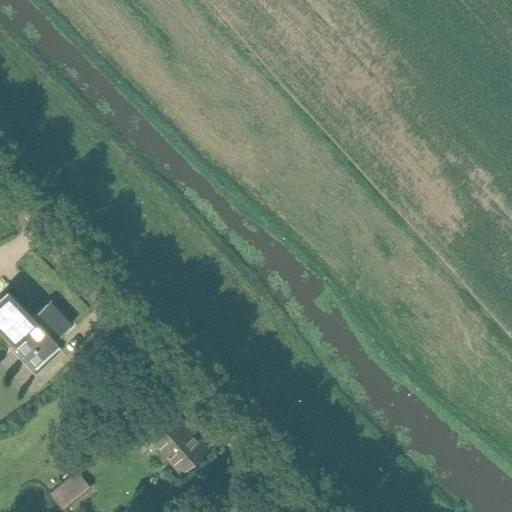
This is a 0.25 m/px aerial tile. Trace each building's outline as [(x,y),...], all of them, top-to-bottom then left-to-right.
[(7,288),(0,294),(0,328),(11,340),(16,345),(36,366),(45,358),(56,347),(60,343),(59,342),(56,339),(71,325),(70,324),(48,302),(48,301),(47,300),(33,315),(8,289),(7,288)] [(78,429),(49,399),(20,426),(37,444),(55,426),(68,439),(78,429)] [(179,473),(192,461),(207,448),(166,403),(138,428),(179,473)] [(90,434),(100,448),(113,439),(104,425),(90,434)] [(78,471),(52,492),(66,510),(92,488),(78,471)]
